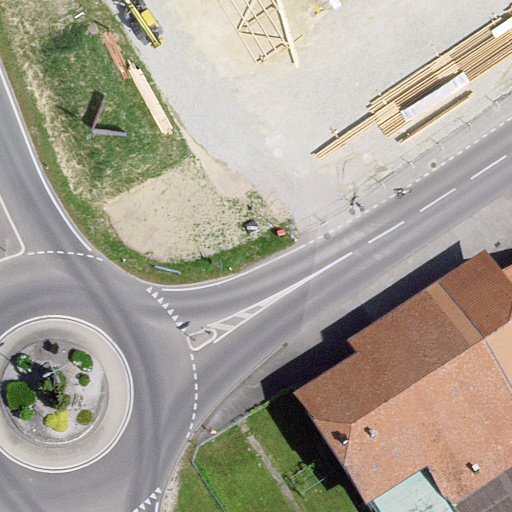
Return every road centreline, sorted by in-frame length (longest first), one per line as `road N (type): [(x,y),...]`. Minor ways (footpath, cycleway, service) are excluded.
road 1 (secondary): [(150,359),(316,274),(511,153)]
road 2 (secondary): [(150,359),(123,314),(92,294),(56,286),(19,291)]
road 3 (secondary): [(90,490),(143,445),(155,412),(150,359)]
